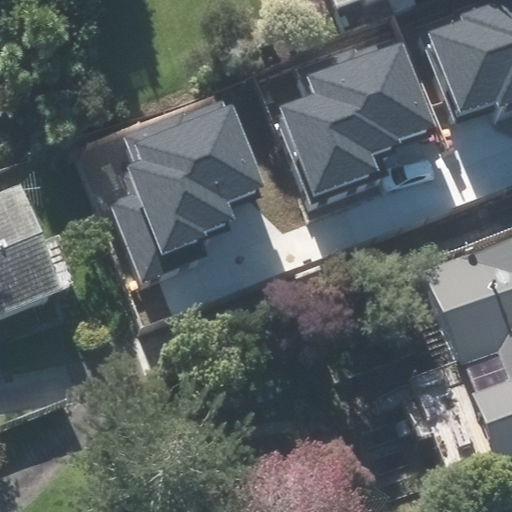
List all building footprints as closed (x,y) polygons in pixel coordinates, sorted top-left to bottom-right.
[(331,0),(342,29),(415,0),(331,0)] [(500,0),(427,26),(461,124),(511,106),(511,12),(505,15),(500,0)] [(283,104),(317,198),(388,172),(383,158),(440,137),(403,38),(307,72),(315,92),(283,104)] [(101,190),(130,278),(199,256),(193,236),(235,223),(228,203),(265,191),(233,92),(115,130),(131,180),(101,190)] [(0,203),(0,332),(44,314),(0,204),(0,203)] [(511,472),(511,252),(405,291),(475,486),(511,472)]
